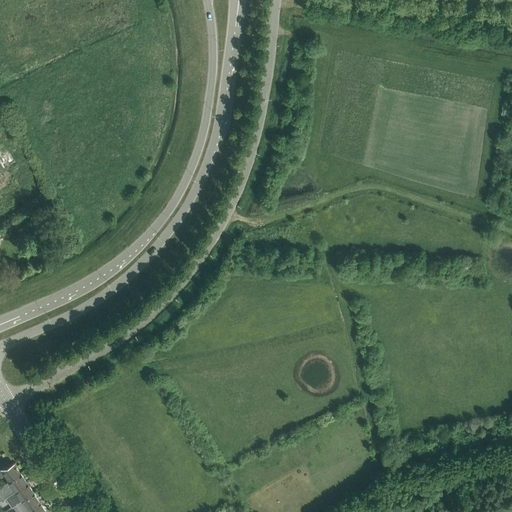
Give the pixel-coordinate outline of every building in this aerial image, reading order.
[(6,145),(0,150),(0,152),(10,165),(17,159),(6,145)] [(9,183),(11,187),(20,183),(18,179),(9,183)] [(9,481),(20,473),(13,463),(0,469),(0,473),(3,472),(9,481)] [(4,498),(27,482),(20,473),(9,481),(12,485),(0,492),(4,498)] [(27,482),(5,497),(11,507),(13,506),(33,492),(27,482)] [(16,511),(13,511),(24,511),(40,501),(33,492),(13,506),(16,511)] [(44,511),(46,511),(40,501),(24,511),(44,511)]
